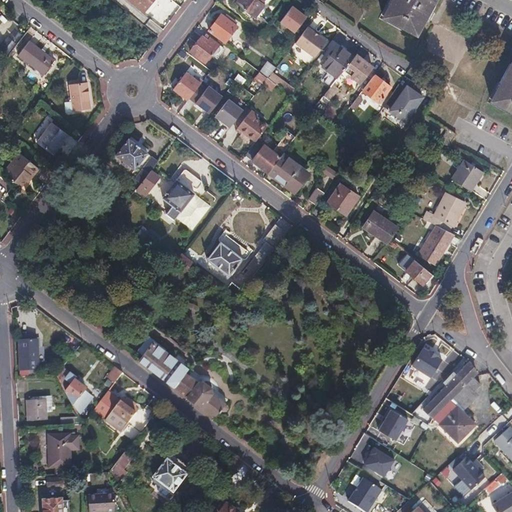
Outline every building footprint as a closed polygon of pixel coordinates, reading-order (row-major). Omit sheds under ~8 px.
[(155,0),(128,0),(144,13),(155,0)] [(237,0),(235,4),(255,19),(263,8),(253,0),(237,0)] [(437,0),(395,0),(385,19),(417,37),(437,0)] [(293,33),(306,17),(292,6),(279,22),(293,33)] [(237,27),(220,15),(208,31),(224,43),(237,27)] [(313,32),(314,31),(308,26),(307,27),(306,28),(300,36),(297,40),(294,44),(314,58),(326,42),(318,36),(313,32)] [(209,43),(201,37),(189,52),(205,63),(211,54),(217,58),(223,49),(211,40),(209,43)] [(27,41),(17,55),(42,74),(53,60),(27,41)] [(354,57),(339,45),(323,66),(338,78),(354,57)] [(372,67),(357,55),(344,71),(360,83),(372,67)] [(274,68),(264,61),(257,69),(264,75),(269,70),(271,72),(274,68)] [(511,66),(493,103),(511,113),(511,66)] [(187,101),(202,82),(196,77),(194,79),(185,73),(172,89),(187,101)] [(260,73),(257,77),(263,81),(261,83),(263,84),(267,79),(260,73)] [(271,74),(267,79),(290,96),(294,92),(271,74)] [(391,87),(374,75),(362,91),(379,103),(391,87)] [(257,77),(254,81),(261,86),(263,84),(261,83),(263,81),(257,77)] [(340,79),(338,78),(323,96),(329,101),(338,89),(335,86),(340,79)] [(267,79),(263,84),(271,90),(272,89),(287,100),(290,96),(267,79)] [(86,82),(68,84),(73,111),(91,108),(86,82)] [(395,118),(408,126),(426,98),(407,86),(390,111),(384,107),(380,113),(393,121),(395,118)] [(208,114),(222,97),(208,87),(195,104),(208,114)] [(363,100),(358,96),(350,107),(355,111),(363,100)] [(229,128),(242,111),(228,100),(215,117),(229,128)] [(256,115),(251,112),(238,128),(255,142),(257,140),(266,128),(254,118),(256,115)] [(67,134),(51,121),(36,141),(52,154),(58,146),(61,142),(67,134)] [(292,141),(284,135),(276,146),(284,152),(292,141)] [(128,139),(115,156),(134,170),(147,153),(128,139)] [(257,140),(255,142),(244,156),(268,173),(280,157),(257,140)] [(296,149),(292,146),(287,153),(291,156),(296,149)] [(38,167),(19,152),(4,173),(21,186),(31,174),(33,175),(38,167)] [(282,154),(280,157),(268,173),(285,187),(294,176),(292,174),(298,166),(282,154)] [(158,161),(152,156),(134,180),(140,184),(150,171),(158,161)] [(483,172),(465,159),(452,179),(469,191),(483,172)] [(292,174),(294,176),(285,187),(294,193),(308,173),(298,166),(292,174)] [(184,170),(176,181),(163,198),(173,206),(167,214),(175,220),(202,183),(184,170)] [(158,177),(150,171),(140,184),(136,190),(144,197),(158,177)] [(357,197),(338,184),(325,202),(344,215),(357,197)] [(317,205),(324,194),(317,189),(309,200),(317,205)] [(212,200),(202,193),(189,210),(199,218),(212,200)] [(465,203),(445,193),(434,216),(426,212),(423,218),(436,225),(448,232),(451,226),(453,226),(465,203)] [(398,228),(374,212),(364,228),(388,245),(391,241),(398,228)] [(448,232),(436,225),(418,255),(434,265),(453,234),(448,232)] [(286,234),(275,226),(262,242),(265,244),(261,250),(269,256),(286,234)] [(142,229),(136,236),(150,246),(151,247),(156,240),(142,229)] [(217,241),(219,243),(206,261),(229,277),(242,259),(244,261),(250,254),(222,234),(217,241)] [(269,256),(261,250),(243,274),(251,280),(269,256)] [(192,264),(181,256),(175,264),(186,273),(192,264)] [(432,274),(416,261),(407,272),(423,285),(432,274)] [(84,310),(80,316),(93,326),(97,320),(84,310)] [(36,340),(17,341),(19,370),(38,369),(36,340)] [(140,355),(137,359),(163,379),(177,361),(153,343),(142,357),(140,355)] [(443,361),(425,350),(413,368),(433,380),(443,361)] [(444,384),(446,386),(423,410),(433,420),(451,401),(467,384),(473,378),(477,374),(469,362),(454,378),(452,375),(444,384)] [(179,363),(165,381),(214,418),(219,411),(221,412),(222,411),(226,410),(227,409),(227,405),(212,393),(211,387),(204,382),(198,382),(186,373),(188,370),(179,363)] [(121,373),(114,367),(105,378),(113,384),(121,373)] [(58,372),(56,376),(62,387),(67,381),(58,372)] [(473,378),(467,384),(475,392),(481,386),(473,378)] [(71,385),(67,381),(62,387),(64,392),(71,385)] [(73,382),(71,385),(64,392),(73,408),(79,415),(84,408),(76,402),(85,390),(73,382)] [(475,392),(467,384),(451,401),(459,408),(475,392)] [(107,392),(93,410),(102,417),(104,413),(108,416),(104,421),(121,433),(128,422),(140,431),(154,412),(146,406),(143,410),(137,411),(132,407),(133,405),(126,400),(123,405),(107,392)] [(43,400),(25,402),(27,422),(45,420),(43,400)] [(451,401),(433,420),(458,443),(476,425),(459,408),(451,401)] [(409,421),(392,412),(379,433),(397,442),(409,421)] [(494,440),(511,460),(511,429),(509,426),(494,440)] [(69,435),(47,437),(49,469),(56,469),(56,476),(77,475),(76,468),(71,469),(69,435)] [(396,462),(375,448),(364,467),(385,480),(396,462)] [(131,457),(124,451),(107,473),(116,485),(127,471),(122,468),(131,457)] [(191,468),(171,452),(152,477),(172,492),(191,468)] [(484,476),(466,456),(453,468),(471,488),(484,476)] [(232,476),(231,475),(223,485),(233,493),(241,483),(240,482),(249,470),(241,464),(232,476)] [(62,478),(46,479),(46,488),(62,487),(62,478)] [(371,511),(383,494),(363,480),(348,504),(359,511),(371,511)] [(511,511),(511,492),(511,491),(491,504),(496,511),(511,511)] [(111,493),(86,495),(86,511),(112,511),(113,511),(111,493)] [(60,501),(42,502),(42,511),(67,511),(66,502),(60,502),(60,501)] [(235,511),(224,503),(217,511),(235,511)]
